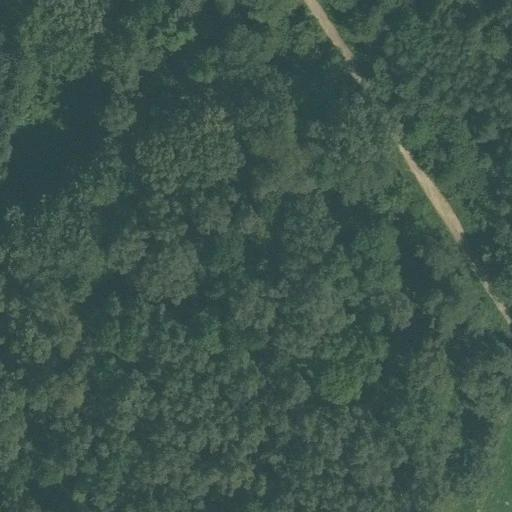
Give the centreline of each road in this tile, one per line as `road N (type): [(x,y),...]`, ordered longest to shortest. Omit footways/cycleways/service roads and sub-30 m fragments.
road 1 (track): [(511,303),(402,137)]
road 2 (track): [(402,137),(322,0)]
